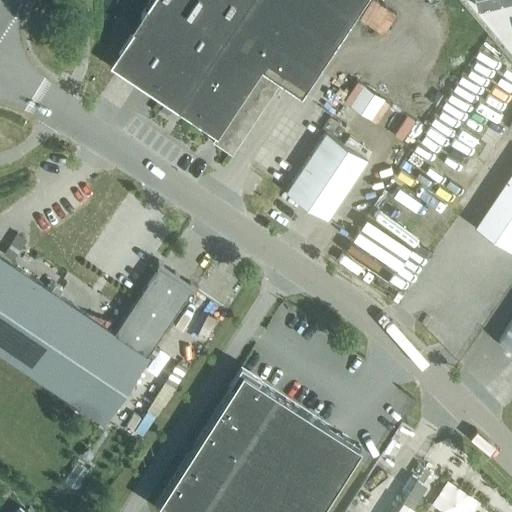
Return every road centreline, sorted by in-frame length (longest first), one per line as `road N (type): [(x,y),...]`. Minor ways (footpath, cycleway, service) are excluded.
road 1 (unclassified): [(511,460),(397,346),(210,210),(0,75)]
road 2 (unknown): [(284,264),(129,511)]
